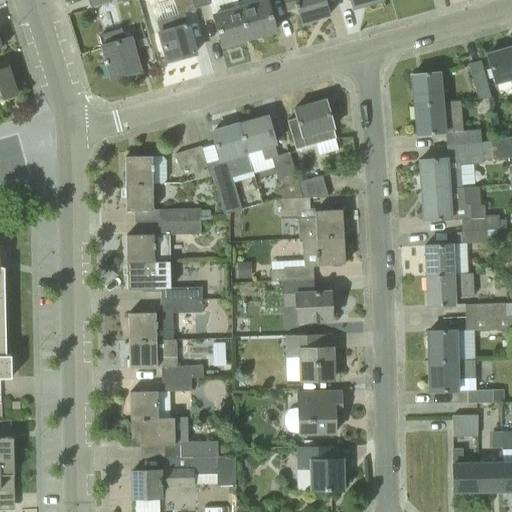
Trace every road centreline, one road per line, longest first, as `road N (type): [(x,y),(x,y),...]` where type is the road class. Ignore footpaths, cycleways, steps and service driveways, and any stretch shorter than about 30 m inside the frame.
road 1 (residential): [(387,511),(379,193),(363,49)]
road 2 (residential): [(77,511),(70,132)]
road 3 (residential): [(70,132),(363,49)]
road 4 (residential): [(363,49),(511,9)]
road 5 (residential): [(70,132),(34,0)]
